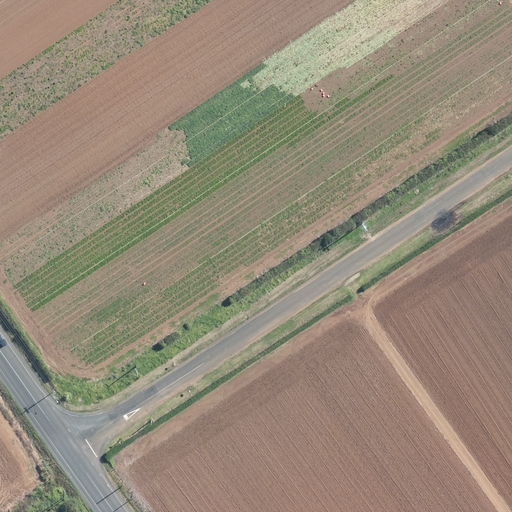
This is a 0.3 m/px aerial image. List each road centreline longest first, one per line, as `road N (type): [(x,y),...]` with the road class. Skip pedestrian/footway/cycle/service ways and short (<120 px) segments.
road 1 (unclassified): [(511,157),(69,450)]
road 2 (tertiary): [(69,450),(0,351)]
